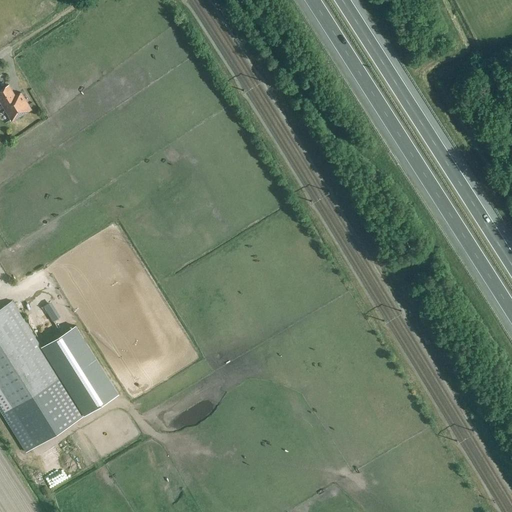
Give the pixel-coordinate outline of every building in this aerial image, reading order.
[(15,96),(8,85),(0,89),(0,102),(11,121),(31,110),(21,92),(15,96)] [(11,301),(0,307),(0,411),(1,413),(26,453),(84,416),(59,377),(11,301)] [(50,328),(43,331),(45,336),(52,333),(50,328)] [(91,358),(86,361),(90,368),(95,365),(91,358)] [(56,452),(65,474),(86,466),(76,443),(56,452)] [(51,467),(52,472),(50,472),(52,480),(60,478),(57,465),(51,467)]
